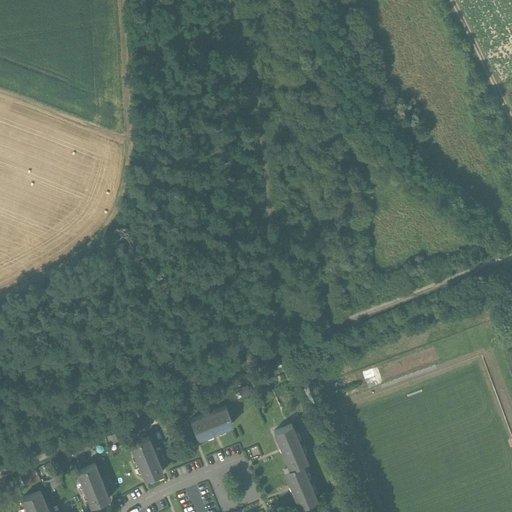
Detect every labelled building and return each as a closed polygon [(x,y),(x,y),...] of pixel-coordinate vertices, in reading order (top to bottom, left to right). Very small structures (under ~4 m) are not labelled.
[(238,390),(242,399),(251,395),(247,386),(238,390)] [(224,408),(191,421),(198,439),(232,425),(224,408)] [(147,416),(133,422),(138,432),(152,426),(147,416)] [(291,425),(274,433),(290,469),(301,464),(307,461),(291,425)] [(149,438),(131,446),(145,479),(162,472),(149,438)] [(290,469),(284,471),(299,507),(316,500),(301,464),(290,469)] [(95,465),(78,472),(92,507),(109,499),(95,465)] [(32,470),(24,475),(30,485),(38,480),(32,470)] [(49,490),(61,487),(59,477),(47,481),(49,490)] [(48,511),(41,492),(24,499),(29,511),(48,511)]
